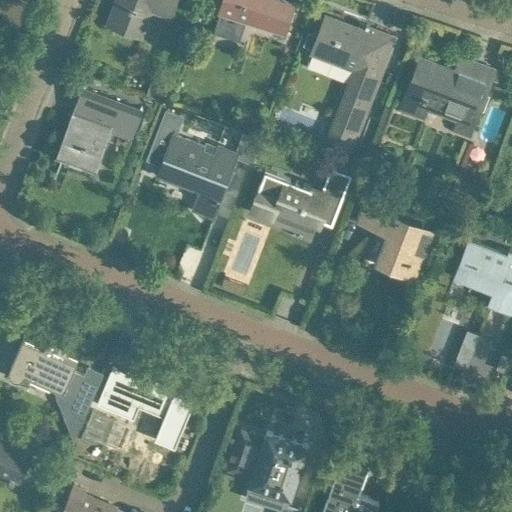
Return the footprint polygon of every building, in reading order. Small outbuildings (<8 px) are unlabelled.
[(117,0),(109,22),(141,33),(151,6),(170,13),(174,0),(117,0)] [(294,0),(292,0),(223,0),(220,10),(222,11),(216,31),(240,39),(246,20),(284,33),(294,0)] [(325,16),(312,50),(355,67),(337,113),(362,123),(366,112),(365,112),(384,63),(385,64),(395,36),(369,26),(370,24),(367,23),(366,25),(360,23),(358,28),(325,16)] [(422,54),(400,110),(401,111),(402,110),(420,117),(425,105),(461,119),(457,128),(468,132),(467,135),(468,136),(494,68),(492,67),(492,69),(472,61),(472,60),(471,59),(464,79),(454,75),(456,71),(422,57),(423,55),(422,54)] [(155,62),(152,72),(168,76),(171,66),(155,62)] [(152,78),(147,93),(164,98),(169,83),(152,78)] [(77,118),(55,175),(57,175),(65,155),(95,167),(96,166),(94,165),(101,146),(99,145),(107,125),(131,134),(130,137),(131,138),(143,106),(142,106),(140,111),(85,90),(87,84),(85,84),(73,117),(77,118)] [(255,105),(236,114),(243,130),(263,121),(255,105)] [(166,109),(147,158),(191,175),(188,184),(200,188),(193,207),(213,215),(236,156),(251,162),(260,137),(243,130),(235,151),(206,139),(204,145),(176,134),(184,116),(166,109)] [(322,190),(266,168),(251,207),(272,216),(277,205),(320,222),(323,214),(331,217),(334,218),(351,174),(331,166),(322,190)] [(468,182),(467,186),(455,182),(447,202),(471,210),(480,186),(468,182)] [(392,199),(369,190),(357,219),(389,232),(378,258),(414,273),(422,253),(421,252),(425,240),(428,241),(433,226),(388,209),(392,199)] [(511,309),(511,306),(511,245),(510,245),(508,249),(468,234),(453,273),(456,274),(458,270),(494,285),(488,300),(511,309)] [(467,321),(447,314),(437,341),(456,349),(467,321)] [(467,329),(455,361),(468,366),(480,334),(467,329)] [(86,364),(82,373),(70,368),(74,359),(50,349),(50,348),(50,347),(50,346),(50,345),(49,344),(49,343),(48,342),(47,342),(46,342),(45,342),(44,342),(43,343),(42,343),(41,344),(41,345),(23,338),(10,369),(9,370),(9,371),(9,372),(9,374),(10,375),(10,376),(11,377),(12,378),(13,378),(14,379),(16,379),(18,379),(19,379),(21,379),(22,378),(23,377),(24,375),(25,374),(52,386),(63,417),(78,424),(102,371),(86,364)] [(113,365),(97,403),(134,418),(139,405),(164,416),(155,438),(175,446),(195,399),(179,393),(180,388),(161,380),(159,385),(150,381),(152,377),(129,367),(127,371),(113,365)] [(306,442),(293,438),(293,437),(283,433),(282,434),(270,430),(267,429),(266,432),(265,435),(241,427),(227,468),(251,476),(251,479),(250,479),(249,482),(252,483),(252,482),(289,495),(288,495),(291,496),(292,493),(308,446),(309,443),(306,442)] [(333,479),(321,511),(376,511),(378,509),(376,509),(379,499),(358,492),(368,465),(366,464),(374,441),(350,432),(342,455),(333,479)] [(0,474),(12,479),(10,482),(13,483),(15,480),(21,483),(34,450),(0,435),(0,474)] [(511,474),(508,471),(500,481),(508,488),(511,483),(511,474)] [(115,511),(118,507),(84,493),(86,490),(73,484),(61,511),(115,511)] [(299,511),(301,508),(284,502),(280,511),(299,511)]
